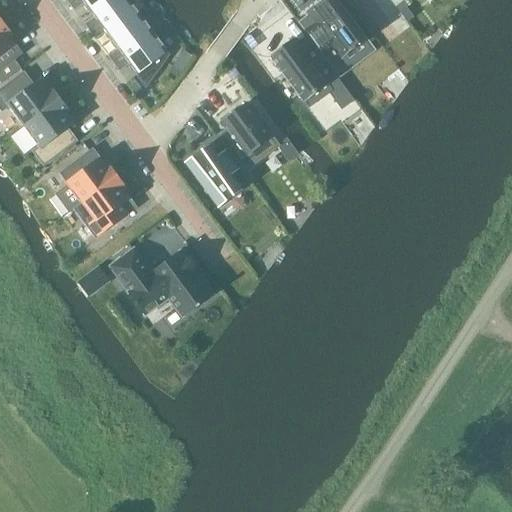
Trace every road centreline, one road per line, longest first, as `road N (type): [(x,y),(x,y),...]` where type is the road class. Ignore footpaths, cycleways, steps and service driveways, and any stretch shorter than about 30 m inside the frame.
road 1 (unclassified): [(351,511),(511,272)]
road 2 (residential): [(146,153),(33,0)]
road 3 (residential): [(258,0),(146,153)]
